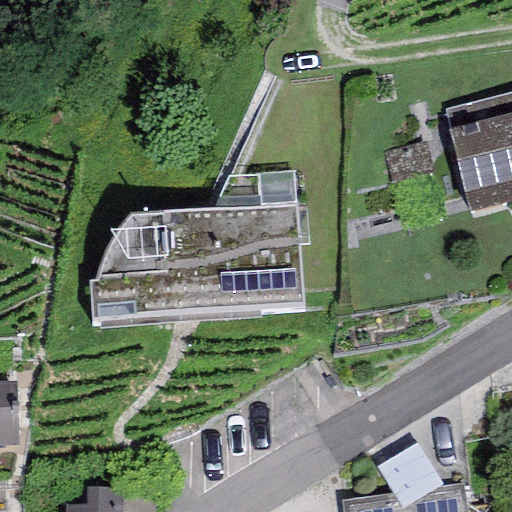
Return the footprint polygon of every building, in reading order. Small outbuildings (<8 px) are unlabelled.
[(511,122),(453,136),(470,208),(511,198),(511,122)] [(211,216),(131,222),(112,243),(100,270),(101,293),(95,294),(97,324),(302,311),(293,177),(227,181),(211,216)] [(0,447),(14,447),(11,389),(0,389),(0,447)] [(152,511),(152,493),(121,493),(87,493),(87,511),(152,511)] [(348,510),(348,511),(461,511),(460,497),(348,510)]
